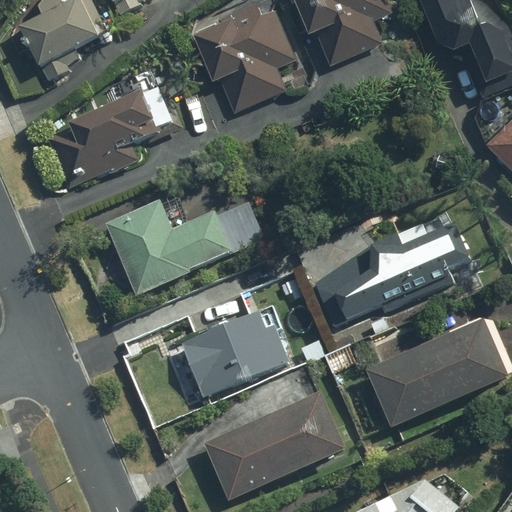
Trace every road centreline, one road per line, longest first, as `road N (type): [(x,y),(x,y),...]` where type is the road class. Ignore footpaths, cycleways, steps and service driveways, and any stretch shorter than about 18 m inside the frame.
road 1 (residential): [(117,511),(47,349)]
road 2 (residential): [(47,349),(0,235)]
